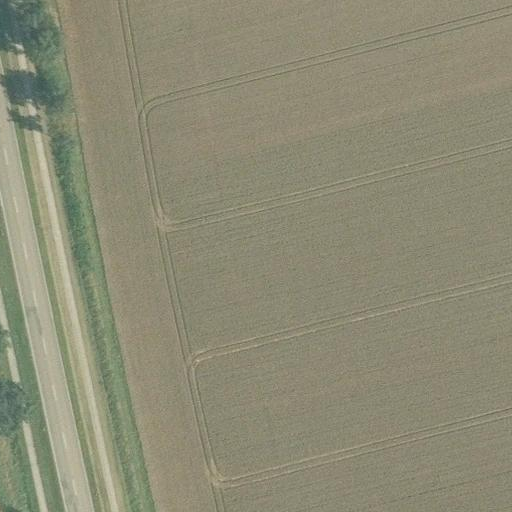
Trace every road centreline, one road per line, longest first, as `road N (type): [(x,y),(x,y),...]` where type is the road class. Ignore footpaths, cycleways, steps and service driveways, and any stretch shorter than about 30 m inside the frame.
road 1 (track): [(49,0),(137,511)]
road 2 (primary): [(0,129),(77,511)]
